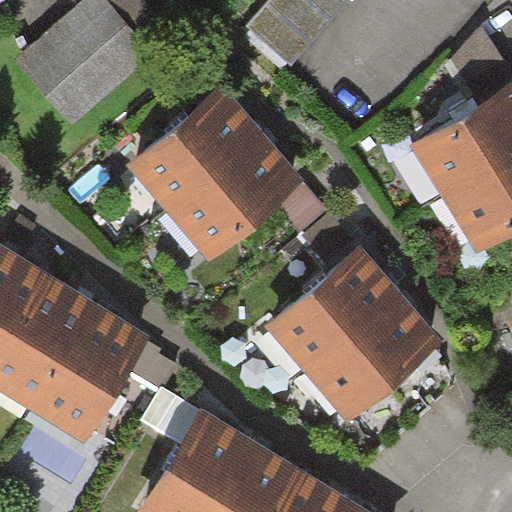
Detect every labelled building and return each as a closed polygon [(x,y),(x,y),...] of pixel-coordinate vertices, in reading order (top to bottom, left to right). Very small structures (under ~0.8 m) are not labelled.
[(84,0),(25,54),(74,107),(165,23),(144,0),(84,0)] [(345,0),(265,0),(247,20),(290,62),(345,0)] [(452,185),(511,146),(511,79),(420,139),(452,185)] [(139,155),(177,198),(263,124),(225,80),(139,155)] [(263,124),(177,198),(217,244),(303,169),(263,124)] [(511,214),(511,146),(452,185),(482,233),(511,214)] [(396,283),(364,243),(276,318),(316,359),(396,283)] [(0,354),(44,277),(0,251),(0,354)] [(93,305),(44,277),(0,354),(0,381),(37,402),(93,305)] [(436,331),(396,283),(316,359),(352,405),(436,331)] [(141,332),(93,305),(37,402),(85,429),(141,332)] [(203,511),(239,445),(193,420),(143,511),(203,511)] [(268,511),(290,472),(239,445),(203,511),(268,511)] [(290,472),(268,511),(338,511),(344,501),(290,472)] [(365,511),(344,501),(338,511),(365,511)]
